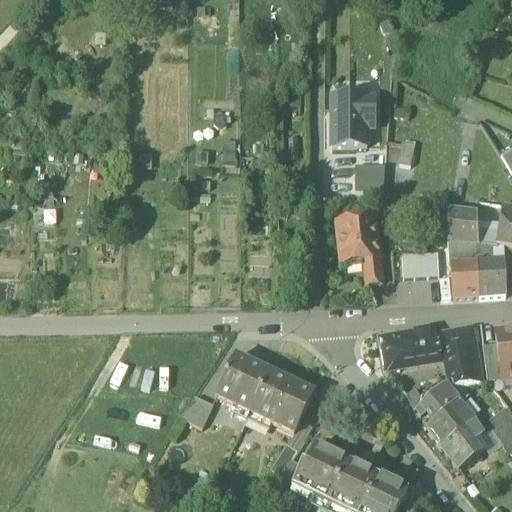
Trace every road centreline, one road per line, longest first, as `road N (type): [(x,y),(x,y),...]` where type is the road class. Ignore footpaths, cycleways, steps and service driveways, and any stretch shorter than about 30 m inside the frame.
road 1 (residential): [(0,331),(327,325)]
road 2 (residential): [(460,511),(327,325)]
road 3 (residential): [(327,325),(511,310)]
